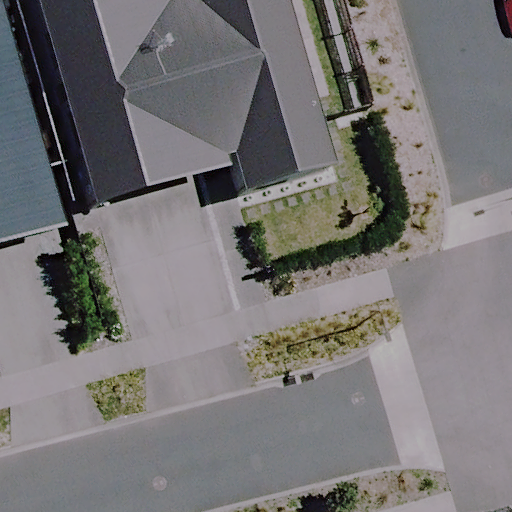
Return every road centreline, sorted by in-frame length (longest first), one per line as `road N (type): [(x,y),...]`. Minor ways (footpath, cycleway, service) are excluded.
road 1 (residential): [(52,511),(511,377)]
road 2 (residential): [(511,253),(441,0)]
